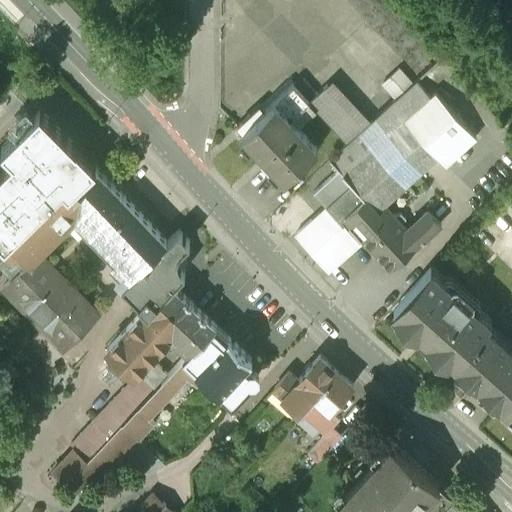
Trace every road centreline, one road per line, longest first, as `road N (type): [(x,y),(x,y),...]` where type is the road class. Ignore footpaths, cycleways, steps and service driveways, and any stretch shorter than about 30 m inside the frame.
road 1 (tertiary): [(167,149),(375,358),(511,481)]
road 2 (tertiary): [(29,0),(167,149)]
road 3 (residential): [(167,149),(194,117),(203,88),(201,0)]
